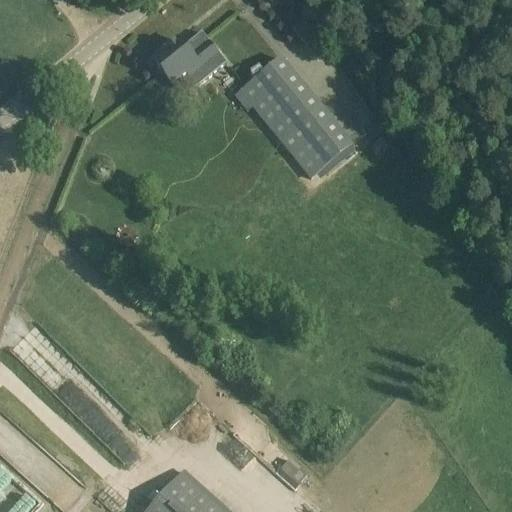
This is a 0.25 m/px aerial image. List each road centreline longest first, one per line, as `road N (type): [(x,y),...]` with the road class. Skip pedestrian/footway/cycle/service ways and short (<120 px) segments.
road 1 (track): [(87,52),(0,297)]
road 2 (tertiary): [(0,124),(152,0)]
